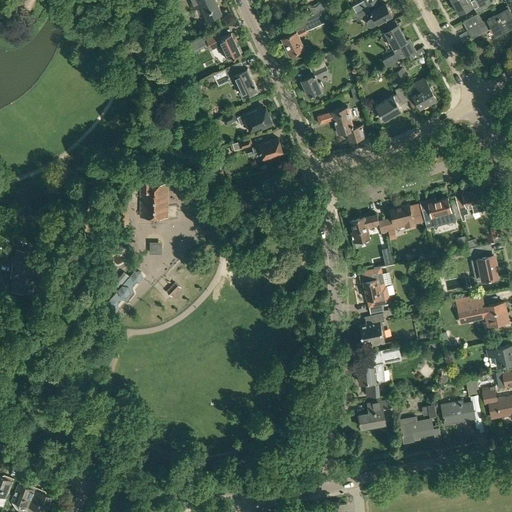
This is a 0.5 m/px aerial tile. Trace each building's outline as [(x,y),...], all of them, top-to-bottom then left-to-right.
[(207,21),(216,16),(222,14),(215,0),(188,0),(193,10),(201,7),(207,21)] [(320,0),(323,4),(310,9),(313,14),(324,9),(331,6),(328,0),(320,0)] [(362,0),(367,8),(368,8),(377,3),(375,0),(362,0)] [(473,0),(471,2),(469,0),(450,0),(459,14),(473,6),(477,13),(492,5),(488,0),(473,0)] [(386,4),(371,12),(368,8),(367,8),(354,16),(357,21),(364,17),(369,27),(392,15),(386,4)] [(494,12),(495,14),(481,21),(477,14),(463,21),(471,36),(482,31),(480,26),(489,22),(496,34),(511,25),(511,14),(507,5),(494,12)] [(286,36),(282,38),(290,55),(297,52),(299,57),(310,52),(307,45),(304,46),(299,36),(306,33),(305,31),(310,26),(322,21),(325,22),(329,20),(328,18),(324,9),(313,14),(300,20),(304,28),(297,32),(296,31),(293,33),(291,33),(291,32),(286,35),(286,36)] [(295,16),(288,19),(290,25),(298,21),(295,16)] [(412,53),(409,47),(411,46),(412,44),(410,40),(408,40),(406,40),(395,20),(387,25),(389,29),(385,32),(396,52),(382,60),(386,67),(408,56),(412,53)] [(208,50),(211,49),(221,44),(228,60),(241,54),(231,33),(221,38),(218,33),(206,38),(208,43),(205,44),(208,50)] [(198,48),(194,40),(182,46),(186,54),(198,48)] [(420,49),(412,53),(408,56),(410,60),(422,53),(420,49)] [(331,53),(326,56),(328,62),(334,59),(333,57),(331,54),(331,53)] [(309,62),(313,72),(304,76),(305,78),(301,80),(308,96),(321,91),(320,90),(324,88),(321,81),(317,83),(314,77),(320,75),(326,72),(329,71),(322,56),(309,62)] [(241,62),(224,69),(216,73),(214,74),(218,82),(219,84),(229,79),(231,84),(233,83),(237,82),(243,95),(248,93),(256,89),(257,89),(248,68),(244,69),(241,62)] [(403,67),(393,72),(399,83),(409,77),(403,67)] [(406,96),(409,100),(413,107),(418,104),(420,108),(436,99),(432,92),(434,90),(431,86),(430,86),(425,77),(414,84),(418,91),(413,94),(412,93),(406,96)] [(357,85),(351,89),(353,94),(359,92),(357,85)] [(409,100),(406,96),(401,86),(395,89),(396,93),(375,105),(384,120),(402,110),(399,105),(409,100)] [(339,134),(347,132),(350,142),(367,137),(364,126),(354,129),(347,106),(332,110),(333,111),(317,116),(319,123),(335,119),(339,134)] [(262,128),(272,124),(266,109),(259,112),(258,108),(237,117),(241,125),(247,122),(251,131),(261,126),(262,128)] [(226,124),(236,120),(233,112),(222,117),(226,124)] [(255,154),(255,153),(261,151),(264,160),(273,157),(273,156),(282,153),(278,138),(273,140),(272,140),(263,143),(256,145),(256,146),(252,147),(253,151),(248,152),(249,156),(255,154)] [(235,150),(241,148),(251,145),(250,139),(233,143),(235,150)] [(211,171),(220,169),(218,161),(209,163),(211,171)] [(168,217),(168,183),(153,183),(153,172),(142,172),(141,216),(168,217)] [(467,206),(470,205),(471,211),(485,207),(484,202),(481,187),(463,192),(463,190),(454,192),(460,216),(462,221),(465,220),(464,215),(469,213),(467,206)] [(433,201),(432,198),(420,201),(427,228),(431,227),(431,225),(434,224),(435,225),(455,220),(450,202),(448,202),(447,197),(433,201)] [(130,201),(111,201),(110,224),(129,225),(130,201)] [(392,217),(384,220),(386,230),(404,225),(405,227),(415,225),(414,223),(422,221),(417,203),(409,205),(409,203),(389,208),(392,217)] [(386,230),(384,220),(379,221),(377,213),(365,216),(365,215),(351,218),(354,230),(352,231),(354,241),(363,238),(364,241),(365,242),(366,243),(367,243),(368,243),(369,242),(370,241),(371,240),(371,239),(368,228),(379,225),(381,231),(386,230)] [(497,228),(490,229),(492,238),(499,237),(497,228)] [(490,250),(489,243),(467,248),(469,254),(473,254),(474,259),(472,259),(474,268),(479,271),(481,270),(483,279),(490,277),(490,278),(492,278),(491,277),(498,276),(496,268),(497,267),(495,254),(493,255),(492,250),(490,250)] [(390,247),(382,249),(385,265),(394,263),(390,247)] [(42,278),(43,272),(44,266),(55,267),(55,262),(56,262),(56,260),(56,255),(45,254),(33,252),(33,251),(17,249),(16,262),(14,262),(12,275),(14,276),(13,289),(29,291),(29,289),(30,278),(34,279),(42,279),(42,278)] [(385,285),(381,266),(359,271),(361,282),(363,281),(367,299),(368,299),(370,306),(384,303),(382,296),(387,295),(388,293),(387,286),(385,285)] [(456,298),(457,304),(461,322),(487,317),(489,325),(508,321),(504,302),(485,306),(482,293),(456,298)] [(360,325),(363,343),(371,342),(371,344),(385,341),(381,321),(385,320),(383,313),(365,317),(367,324),(360,325)] [(511,343),(487,349),(489,356),(496,355),(498,365),(511,362),(511,343)] [(368,353),(369,362),(358,363),(360,382),(366,382),(367,395),(378,394),(377,381),(384,380),(383,362),(399,359),(396,347),(368,353)] [(471,402),(461,404),(460,398),(441,402),(445,424),(475,418),(477,432),(484,431),(477,395),(474,376),(463,378),(466,394),(470,396),(471,402)] [(492,417),(511,414),(511,418),(511,395),(496,398),(494,387),(482,389),(484,403),(489,402),(492,417)] [(394,414),(392,406),(391,398),(367,403),(369,412),(359,414),(361,427),(385,423),(384,416),(394,414)] [(434,405),(427,406),(429,416),(429,419),(437,417),(434,405)] [(434,433),(432,426),(431,419),(418,421),(417,415),(400,418),(404,441),(414,440),(413,437),(434,433)] [(14,479),(6,476),(6,478),(0,475),(0,504),(2,506),(6,497),(9,499),(11,492),(8,491),(13,479),(13,480),(14,479)] [(25,511),(35,487),(29,485),(28,487),(24,485),(17,482),(10,500),(21,504),(17,511),(25,511)] [(25,511),(32,511),(34,509),(41,511),(44,511),(51,496),(45,493),(41,492),(41,490),(35,487),(25,511)]
